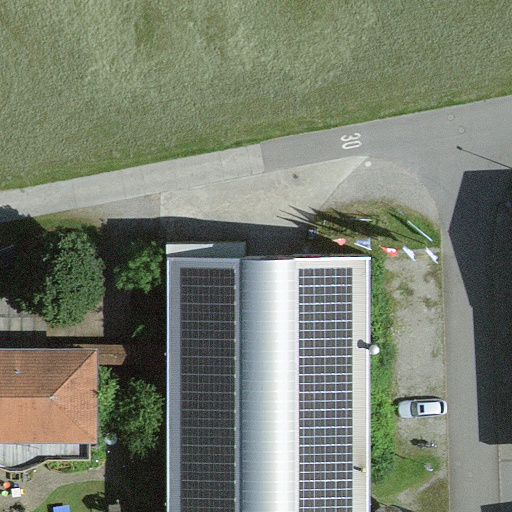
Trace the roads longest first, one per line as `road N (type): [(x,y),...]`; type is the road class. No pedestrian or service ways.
road 1 (unclassified): [(0,211),(453,121)]
road 2 (residential): [(453,121),(471,511)]
